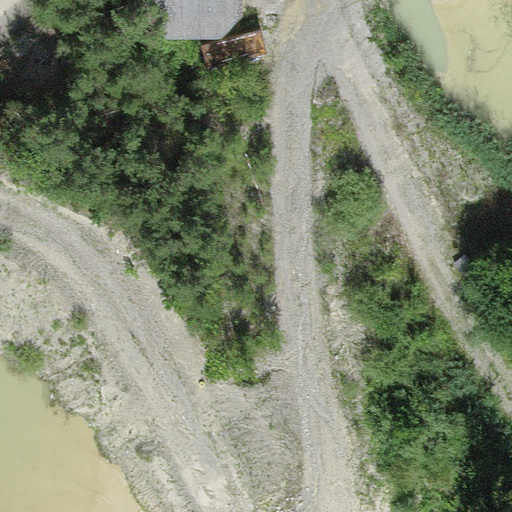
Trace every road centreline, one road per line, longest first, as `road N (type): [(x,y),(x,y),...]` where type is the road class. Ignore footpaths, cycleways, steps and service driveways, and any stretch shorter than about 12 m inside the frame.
road 1 (track): [(343,511),(301,334),(290,68),(324,17)]
road 2 (track): [(511,386),(461,300),(321,0)]
road 3 (track): [(0,220),(104,268),(266,511)]
